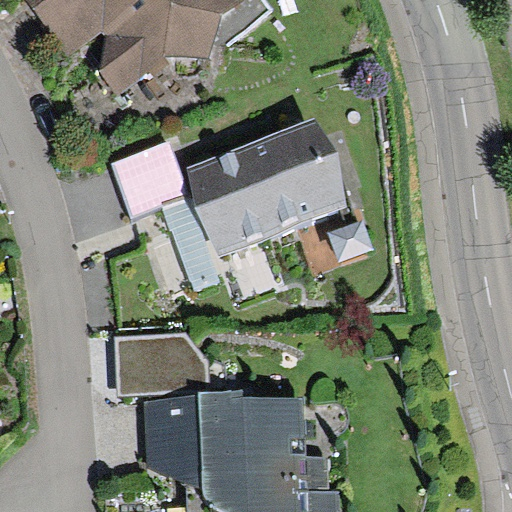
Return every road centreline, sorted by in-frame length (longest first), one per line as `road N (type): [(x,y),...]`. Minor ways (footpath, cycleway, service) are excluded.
road 1 (residential): [(0,119),(34,223),(53,368),(57,472),(29,511)]
road 2 (tertiary): [(511,398),(467,113),(437,0)]
